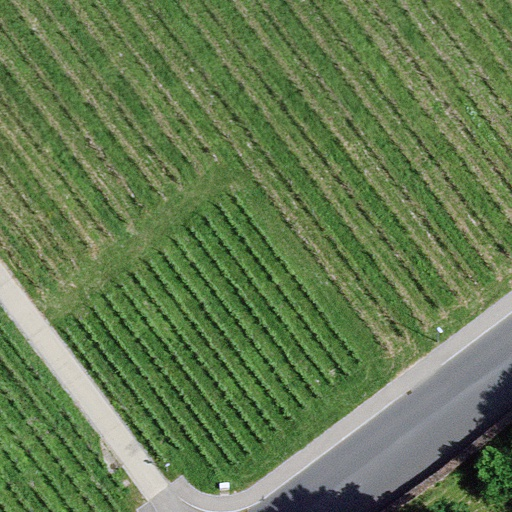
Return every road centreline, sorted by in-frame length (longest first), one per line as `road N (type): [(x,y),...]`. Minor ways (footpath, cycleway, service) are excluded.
road 1 (track): [(172,511),(0,282)]
road 2 (tertiary): [(324,511),(511,360)]
